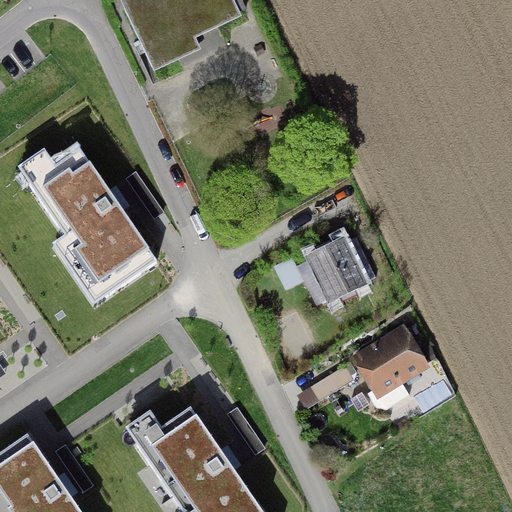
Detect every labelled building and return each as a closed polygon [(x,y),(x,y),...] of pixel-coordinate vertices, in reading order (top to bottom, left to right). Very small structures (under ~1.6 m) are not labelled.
[(191,34),(237,13),(230,0),(119,0),(151,69),(197,47),(191,34)] [(44,155),(19,173),(66,241),(54,249),(94,308),(157,266),(81,154),(55,171),(44,155)] [(341,246),(340,245),(308,260),(329,303),(361,287),(341,246)] [(402,333),(355,362),(373,392),(391,381),(397,383),(423,367),(402,333)] [(343,387),(351,382),(344,369),(335,374),(343,387)] [(263,511),(190,409),(135,447),(181,511),(263,511)] [(79,511),(26,437),(0,455),(0,511),(79,511)]
